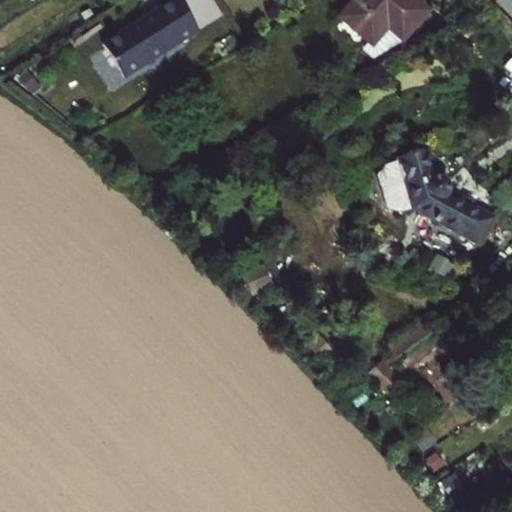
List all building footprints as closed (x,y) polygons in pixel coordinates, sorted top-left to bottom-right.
[(173,0),(102,43),(123,78),(198,32),(179,0),(173,0)] [(368,43),(372,46),(387,29),(401,41),(427,11),(413,0),(354,0),(339,18),(368,43)] [(417,41),(420,46),(450,28),(447,23),(417,41)] [(367,60),(401,41),(387,29),(372,46),(368,43),(360,53),(367,60)] [(398,160),(399,163),(411,208),(412,210),(477,245),(492,220),(447,195),(449,192),(449,189),(448,185),(447,183),(445,180),(442,178),(438,177),(435,178),(431,165),(428,152),(398,160)] [(411,208),(399,163),(386,166),(378,177),(386,207),(397,211),(411,208)] [(390,362),(431,336),(422,322),(381,348),(390,362)] [(395,400),(406,390),(386,369),(375,378),(395,400)]
